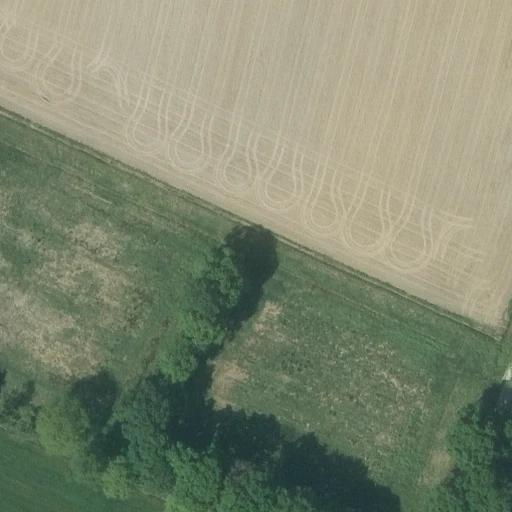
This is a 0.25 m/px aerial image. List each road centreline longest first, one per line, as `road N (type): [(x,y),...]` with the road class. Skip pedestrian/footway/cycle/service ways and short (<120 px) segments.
road 1 (track): [(0,412),(225,511)]
road 2 (unclassified): [(463,511),(511,377)]
